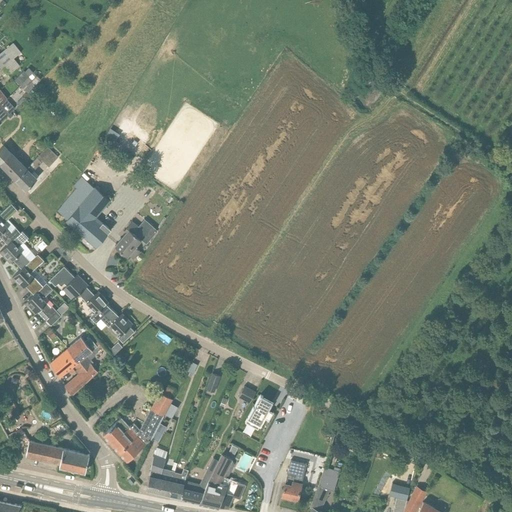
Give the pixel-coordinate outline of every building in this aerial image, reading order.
[(14,43),(7,48),(0,53),(0,66),(1,68),(21,53),(14,43)] [(29,76),(23,71),(14,81),(20,86),(29,76)] [(0,123),(8,116),(8,115),(0,106),(0,123)] [(0,144),(0,164),(15,180),(26,169),(16,158),(14,157),(19,152),(16,149),(28,132),(18,124),(0,144)] [(15,180),(26,190),(37,178),(31,172),(42,160),(49,167),(58,157),(47,147),(26,169),(15,180)] [(76,189),(58,211),(67,219),(66,221),(96,247),(106,236),(107,237),(107,236),(106,235),(111,230),(103,223),(99,228),(91,222),(110,200),(95,187),(94,188),(82,178),(74,187),(76,189)] [(0,237),(7,245),(20,232),(16,228),(12,232),(4,223),(17,210),(11,204),(0,214),(0,237)] [(127,254),(133,258),(140,251),(135,247),(141,239),(140,239),(145,233),(131,222),(126,228),(129,230),(115,246),(126,255),(127,254)] [(21,232),(20,232),(7,245),(0,251),(0,252),(10,263),(13,260),(21,269),(30,261),(26,256),(31,251),(23,242),(29,237),(22,231),(21,232)] [(30,261),(21,269),(12,278),(23,289),(25,286),(34,295),(43,286),(31,273),(44,260),(38,254),(32,260),(31,259),(30,261)] [(75,277),(64,267),(64,266),(49,280),(55,286),(58,282),(62,286),(64,283),(77,296),(79,294),(86,287),(88,285),(77,274),(75,277)] [(38,312),(46,321),(57,311),(52,306),(50,308),(42,299),(52,290),(45,284),(43,286),(34,295),(25,303),(35,314),(38,312)] [(109,302),(98,291),(94,295),(86,287),(79,294),(96,311),(91,316),(96,322),(101,317),(101,318),(111,309),(106,304),(109,302)] [(111,309),(101,318),(109,326),(111,323),(121,334),(118,336),(123,342),(134,331),(130,327),(133,324),(122,313),(118,316),(117,315),(111,309)] [(57,312),(57,311),(46,321),(51,325),(61,315),(57,312)] [(55,334),(51,329),(46,333),(50,339),(55,334)] [(67,349),(77,361),(85,355),(92,351),(97,346),(90,337),(85,342),(81,337),(80,337),(81,337),(67,349)] [(73,364),(77,361),(67,349),(50,363),(59,377),(67,370),(71,374),(75,370),(71,366),(73,364)] [(90,364),(91,363),(85,355),(77,361),(73,364),(80,373),(65,386),(71,396),(96,372),(90,364)] [(192,363),(187,372),(192,375),(197,365),(192,363)] [(213,373),(209,382),(206,389),(213,392),(220,376),(213,373)] [(244,386),(239,395),(238,397),(250,403),(256,392),(244,386)] [(164,414),(165,415),(171,404),(170,403),(172,400),(160,392),(139,431),(133,424),(129,427),(122,418),(103,435),(127,462),(147,443),(158,426),(164,414)] [(261,425),(265,417),(270,420),(275,411),(269,408),(273,401),(260,395),(248,418),(261,425)] [(178,407),(171,404),(165,415),(172,418),(178,407)] [(324,433),(333,436),(339,418),(330,415),(324,433)] [(157,429),(163,432),(166,427),(160,424),(157,429)] [(21,428),(8,436),(9,438),(10,440),(24,433),(21,428)] [(26,455),(60,463),(63,449),(29,442),(26,455)] [(238,448),(232,445),(229,451),(234,454),(238,448)] [(158,493),(164,468),(163,468),(165,460),(167,452),(157,447),(154,455),(153,455),(147,490),(146,490),(158,493)] [(89,454),(63,449),(60,463),(59,466),(74,470),(85,472),(89,454)] [(212,475),(199,502),(218,507),(219,506),(228,508),(233,496),(239,499),(245,485),(226,478),(233,463),(229,461),(231,458),(222,454),(214,471),(212,475)] [(290,460),(287,475),(285,483),(282,495),(297,499),(304,474),(296,472),(299,462),(290,460)] [(169,496),(175,472),(174,472),(177,463),(174,462),(171,470),(164,468),(158,493),(169,496)] [(169,496),(181,498),(184,484),(185,480),(185,481),(186,476),(188,470),(184,468),(182,474),(175,472),(169,496)] [(181,498),(199,502),(212,475),(214,471),(209,469),(205,476),(206,477),(202,485),(185,481),(185,480),(184,484),(181,498)] [(323,511),(321,511),(330,489),(334,490),(340,471),(335,470),(334,472),(324,469),(318,486),(309,507),(312,509),(310,511),(323,511)] [(404,511),(414,511),(421,501),(411,495),(409,501),(407,500),(404,511)] [(403,511),(407,500),(397,497),(392,511),(403,511)] [(17,511),(21,505),(0,500),(0,511),(17,511)] [(423,501),(416,511),(438,511),(434,509),(434,508),(423,501)]
